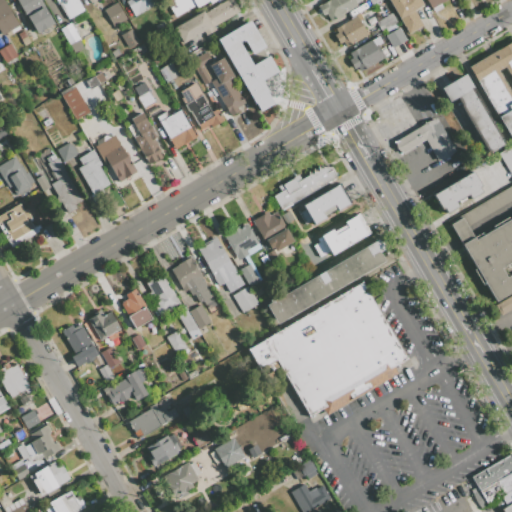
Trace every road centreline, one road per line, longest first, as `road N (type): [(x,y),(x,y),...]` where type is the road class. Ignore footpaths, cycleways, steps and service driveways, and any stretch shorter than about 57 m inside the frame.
road 1 (residential): [(10,306),(511,9)]
road 2 (secondary): [(511,403),(368,158)]
road 3 (residential): [(0,288),(130,511)]
